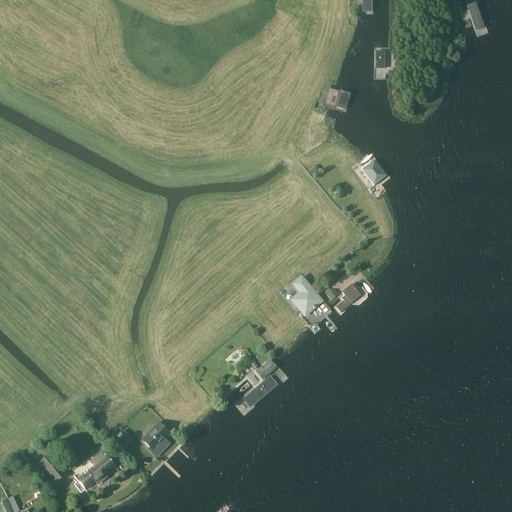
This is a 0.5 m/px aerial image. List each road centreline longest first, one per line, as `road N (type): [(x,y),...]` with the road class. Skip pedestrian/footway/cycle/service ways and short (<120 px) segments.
road 1 (track): [(342,30),(282,155),(324,192),(337,236),(245,304),(158,394),(78,396),(0,435)]
road 2 (track): [(282,155),(212,173),(172,172),(133,161),(0,87)]
